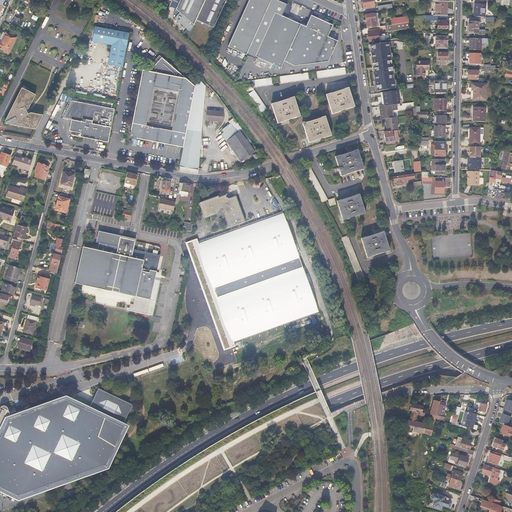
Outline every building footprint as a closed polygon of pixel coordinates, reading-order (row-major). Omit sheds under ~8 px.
[(166,0),(154,0),(154,2),(167,13),(171,2),(166,0)] [(180,0),(176,10),(180,14),(175,19),(191,33),(196,20),(205,0),(180,0)] [(205,0),(196,20),(214,29),(226,0),(205,0)] [(287,5),(274,0),(249,0),(228,48),(254,60),(256,56),(280,68),(283,61),(295,66),(328,61),(338,41),(328,36),(333,25),(311,15),(306,26),(282,15),(287,5)] [(372,0),(362,0),(364,9),(374,8),(372,0)] [(502,0),(502,5),(504,6),(503,10),(511,11),(511,4),(509,4),(509,0),(502,0)] [(439,1),(436,1),(436,16),(447,16),(447,2),(447,1),(439,1)] [(486,4),(475,4),(475,17),(486,17),(486,4)] [(374,14),(365,15),(367,29),(376,27),(374,14)] [(425,21),(438,21),(437,28),(448,28),(448,24),(447,24),(447,16),(436,16),(425,16),(425,21)] [(393,19),(393,25),(409,23),(409,17),(393,19)] [(101,20),(101,25),(110,25),(111,28),(120,27),(120,19),(101,20)] [(479,22),(469,22),(469,34),(479,34),(479,22)] [(393,25),(387,26),(388,31),(410,28),(409,23),(393,25)] [(130,34),(95,26),(95,27),(92,42),(111,46),(108,65),(122,68),(130,34)] [(370,33),(367,33),(369,42),(385,39),(384,35),(378,35),(377,29),(370,30),(370,33)] [(2,40),(1,40),(0,41),(0,48),(4,51),(7,46),(11,49),(16,38),(6,33),(2,40)] [(447,36),(433,36),(433,48),(447,48),(447,36)] [(481,39),(470,39),(470,50),(481,50),(481,39)] [(389,42),(370,45),(376,92),(396,89),(389,42)] [(447,53),(438,53),(438,65),(447,65),(447,53)] [(481,54),(470,53),(469,65),(480,65),(481,54)] [(149,72),(142,71),(130,133),(134,138),(183,148),(195,86),(162,58),(149,72)] [(429,66),(417,65),(417,75),(413,75),(414,80),(425,80),(425,74),(429,74),(429,66)] [(344,67),(316,72),(317,78),(345,74),(344,67)] [(106,76),(105,89),(112,90),(114,71),(111,70),(110,76),(106,76)] [(478,71),(468,71),(468,80),(478,80),(478,71)] [(308,73),(279,77),(280,83),(309,79),(308,73)] [(197,74),(195,86),(183,148),(179,166),(196,169),(198,154),(200,131),(201,131),(205,82),(197,74)] [(269,78),(252,81),(253,87),(271,84),(271,78),(269,78)] [(430,84),(435,84),(435,93),(446,93),(447,81),(430,80),(430,84)] [(472,89),(471,89),(471,100),(486,100),(486,85),(472,85),(472,89)] [(348,88),(326,95),(332,114),(355,107),(348,88)] [(253,90),(248,94),(261,112),(266,108),(253,90)] [(377,95),(378,105),(384,104),(384,106),(397,104),(401,104),(399,90),(382,92),(383,95),(377,95)] [(34,98),(20,91),(7,117),(10,119),(10,120),(9,120),(8,120),(7,121),(6,122),(6,123),(6,125),(6,126),(7,127),(8,128),(9,128),(11,128),(12,127),(13,126),(14,125),(15,125),(15,128),(36,129),(42,116),(30,115),(28,117),(25,115),(27,112),(34,98)] [(295,97),(272,104),(279,123),(301,116),(295,97)] [(446,99),(435,99),(434,111),(446,111),(446,99)] [(71,119),(74,119),(72,131),(81,133),(108,138),(114,109),(71,101),(63,118),(71,119)] [(384,106),(380,107),(382,119),(385,119),(393,118),(392,111),(398,110),(397,104),(384,106)] [(486,107),(473,107),(473,122),(486,122),(486,107)] [(222,111),(206,110),(206,120),(222,121),(222,111)] [(325,116),(303,123),(309,142),(331,135),(325,116)] [(446,116),(436,116),(436,124),(446,124),(446,116)] [(393,118),(385,119),(387,131),(397,130),(396,117),(393,118)] [(224,133),(243,160),(254,152),(233,122),(225,128),(227,131),(224,133)] [(445,125),(435,125),(434,137),(445,137),(445,125)] [(480,128),(469,128),(469,144),(480,144),(480,128)] [(397,131),(384,133),(385,143),(399,141),(397,131)] [(108,138),(81,133),(80,137),(108,142),(108,138)] [(434,145),(431,144),(431,156),(445,156),(445,142),(434,141),(434,145)] [(479,158),(479,147),(467,147),(467,154),(469,154),(469,158),(479,158)] [(358,149),(335,156),(339,168),(334,170),(337,177),(364,169),(358,149)] [(511,153),(504,152),(501,169),(509,171),(510,167),(511,167),(511,164),(511,153)] [(10,156),(1,153),(0,155),(0,168),(6,171),(10,156)] [(21,159),(15,157),(12,165),(18,167),(18,168),(29,171),(32,160),(27,159),(27,160),(21,158),(21,159)] [(469,165),(469,170),(480,170),(481,158),(479,158),(469,158),(468,158),(468,162),(469,162),(469,165)] [(403,159),(394,160),(395,173),(404,172),(403,159)] [(445,160),(432,159),(431,171),(436,172),(436,175),(445,175),(445,160)] [(216,162),(216,170),(224,170),(224,162),(216,162)] [(44,165),(38,163),(35,173),(37,173),(35,178),(45,180),(46,176),(47,176),(48,172),(47,172),(48,167),(44,165)] [(310,167),(304,170),(321,203),(327,200),(310,167)] [(495,171),(490,170),(489,183),(492,184),(500,185),(500,182),(511,184),(511,182),(511,179),(506,178),(506,179),(503,178),(503,179),(501,179),(502,173),(501,172),(495,171)] [(74,175),(64,172),(61,184),(71,186),(74,175)] [(137,175),(127,172),(123,186),(128,187),(129,187),(130,184),(134,185),(137,175)] [(466,172),(466,185),(477,185),(478,172),(466,172)] [(414,174),(393,177),(394,181),(397,181),(397,184),(407,183),(407,179),(414,178),(414,174)] [(169,182),(164,181),(162,189),(167,190),(167,189),(169,190),(170,183),(168,183),(169,182)] [(193,185),(179,182),(176,196),(175,202),(178,202),(180,194),(187,195),(188,192),(191,193),(193,185)] [(443,182),(435,182),(435,193),(443,193),(443,182)] [(20,187),(10,184),(7,195),(24,200),(28,188),(21,186),(20,187)] [(500,193),(497,192),(496,199),(505,200),(506,192),(501,191),(500,193)] [(359,194),(336,201),(342,220),(365,213),(359,194)] [(219,196),(199,203),(205,219),(219,215),(221,209),(223,209),(230,228),(245,223),(244,218),(241,219),(234,198),(228,200),(226,200),(228,195),(220,198),(219,196)] [(68,199),(58,197),(55,209),(65,212),(68,199)] [(237,197),(234,198),(241,219),(244,218),(237,197)] [(334,198),(327,200),(329,206),(335,205),(334,198)] [(173,211),(175,203),(161,200),(159,208),(173,211)] [(14,211),(1,206),(0,208),(0,216),(2,217),(6,218),(5,219),(11,221),(14,211)] [(131,212),(123,211),(122,217),(130,219),(131,212)] [(197,239),(187,242),(223,351),(234,348),(232,344),(317,317),(284,215),(198,243),(197,239)] [(45,221),(44,225),(64,231),(63,235),(66,236),(68,227),(45,221)] [(192,223),(185,222),(184,231),(188,232),(191,232),(192,223)] [(26,228),(17,225),(14,236),(23,239),(26,228)] [(0,231),(0,244),(2,245),(2,248),(5,249),(9,238),(4,236),(5,233),(0,231)] [(374,234),(361,238),(367,258),(390,251),(384,231),(374,234)] [(91,249),(85,247),(77,283),(80,283),(150,300),(159,256),(157,255),(158,252),(153,250),(152,254),(133,250),(136,241),(120,237),(120,238),(119,238),(114,239),(113,236),(100,233),(97,243),(100,243),(98,250),(91,248),(91,249)] [(347,236),(340,239),(358,283),(364,281),(347,236)] [(62,240),(57,239),(54,251),(62,253),(64,245),(61,244),(62,240)] [(19,245),(13,243),(9,257),(14,258),(16,255),(19,245)] [(62,253),(54,251),(49,271),(57,273),(62,253)] [(20,268),(9,265),(5,280),(16,283),(20,268)] [(36,282),(38,282),(36,289),(46,291),(49,279),(38,276),(36,282)] [(13,285),(7,284),(4,293),(14,296),(16,287),(12,286),(13,285)] [(0,301),(6,303),(8,296),(0,293),(0,301)] [(40,298),(33,296),(30,305),(34,306),(34,304),(38,305),(40,298)] [(36,321),(26,319),(22,332),(32,335),(36,321)] [(31,341),(21,338),(18,347),(28,350),(31,341)] [(0,480),(5,485),(11,490),(18,492),(26,492),(31,491),(94,467),(100,463),(106,458),(110,450),(112,443),(110,442),(109,435),(106,427),(103,422),(104,419),(116,425),(121,427),(123,423),(133,402),(98,386),(91,401),(74,394),(72,392),(16,412),(14,406),(5,409),(4,406),(1,407),(0,407),(0,480)] [(331,413),(356,403),(355,398),(329,409),(331,413)] [(503,408),(511,411),(511,400),(506,398),(503,408)] [(440,402),(434,400),(430,414),(431,415),(428,425),(434,427),(434,425),(436,418),(437,415),(440,402)] [(446,403),(440,402),(437,415),(442,416),(446,403)] [(487,405),(476,402),(474,408),(473,411),(479,413),(480,411),(484,412),(487,405)] [(426,406),(412,404),(410,410),(412,411),(410,420),(415,422),(417,414),(424,415),(426,406)] [(458,417),(456,424),(464,426),(466,419),(458,417)] [(0,495),(15,502),(106,469),(125,428),(121,427),(116,425),(104,419),(103,422),(106,427),(109,435),(110,442),(112,443),(110,450),(106,458),(100,463),(94,467),(31,491),(26,492),(18,492),(11,490),(5,485),(0,480),(0,495)] [(504,419),(502,424),(504,425),(511,427),(511,420),(511,423),(508,422),(508,420),(504,419)] [(415,422),(414,427),(413,431),(419,433),(423,434),(425,424),(415,422)] [(425,424),(423,434),(431,435),(434,427),(428,425),(425,424)] [(511,427),(504,425),(501,433),(511,437),(511,427)] [(470,448),(471,444),(469,443),(470,440),(460,437),(459,440),(462,441),(461,445),(470,448)] [(507,442),(495,438),(492,446),(504,451),(507,442)] [(450,443),(449,447),(455,449),(455,447),(467,451),(467,452),(473,454),(474,451),(455,444),(450,443)] [(500,454),(492,451),(491,453),(490,453),(487,460),(488,461),(498,465),(501,457),(499,456),(500,454)] [(464,466),(467,457),(460,455),(457,464),(464,466)] [(498,468),(485,464),(482,473),(490,476),(492,470),(497,472),(498,468)] [(448,485),(457,488),(462,473),(453,470),(451,476),(450,476),(450,474),(447,473),(445,479),(448,480),(449,479),(450,479),(448,485)] [(490,477),(489,483),(497,486),(498,480),(490,477)] [(454,496),(449,495),(444,493),(440,505),(451,508),(454,496)] [(490,497),(488,501),(493,503),(501,505),(502,502),(490,497)] [(501,505),(493,503),(492,506),(490,505),(489,508),(491,509),(490,511),(492,511),(500,511),(502,508),(503,506),(501,505)]
